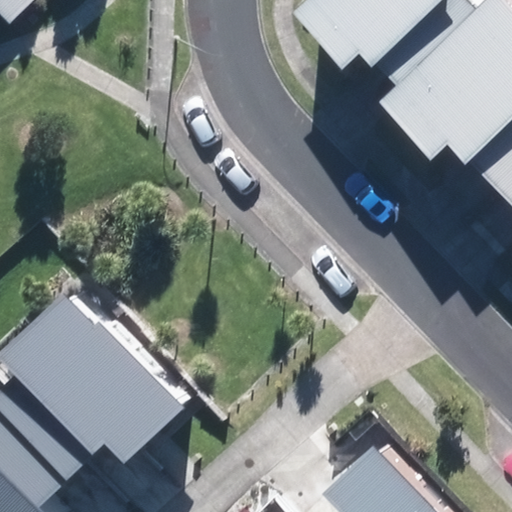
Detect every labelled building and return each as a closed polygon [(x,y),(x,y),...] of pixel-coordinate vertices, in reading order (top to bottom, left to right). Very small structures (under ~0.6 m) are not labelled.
[(0,0),(0,14),(15,0),(0,0)] [(426,73),(501,1),(499,0),(322,0),(321,2),(376,59),(395,40),(426,73)] [(511,0),(502,0),(501,1),(426,73),(408,90),(465,149),(482,132),(497,148),(511,133),(511,0)] [(511,133),(497,148),(511,163),(511,133)] [(213,397),(98,276),(33,338),(46,352),(11,385),(98,477),(135,443),(149,458),(213,397)] [(0,511),(61,511),(62,511),(98,477),(11,385),(0,395),(0,511)] [(476,511),(394,426),(339,479),(354,495),(335,511),(476,511)]
